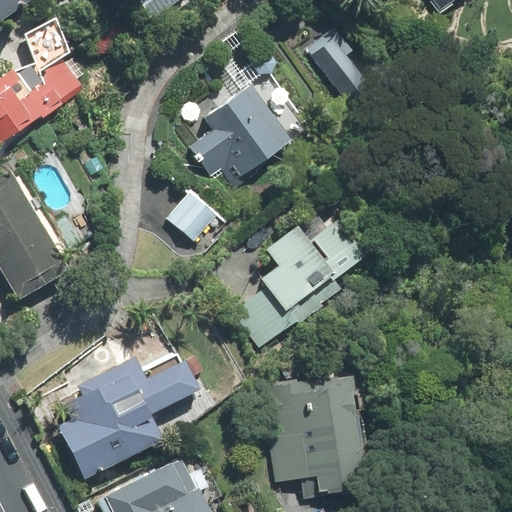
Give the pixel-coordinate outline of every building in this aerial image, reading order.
[(0,0),(0,23),(33,0),(0,0)] [(116,42),(141,25),(123,0),(114,0),(96,13),(116,42)] [(134,0),(150,21),(180,0),(134,0)] [(431,0),(440,12),(456,0),(431,0)] [(333,39),(311,57),(347,103),(370,85),(333,39)] [(0,146),(41,117),(43,120),(84,90),(61,59),(25,86),(14,71),(0,80),(0,146)] [(246,175),(293,141),(252,85),(205,120),(213,131),(190,148),(211,177),(220,171),(235,190),(249,180),(246,175)] [(71,271),(12,171),(0,177),(0,268),(19,301),(71,271)] [(217,215),(189,194),(168,221),(196,243),(217,215)] [(260,347),(296,319),(287,306),(335,268),(339,273),(365,253),(337,217),(309,239),(297,223),(265,247),(277,263),(260,276),(267,284),(232,310),(260,347)] [(57,424),(84,477),(163,438),(149,412),(199,387),(184,358),(145,377),(134,355),(76,384),(81,393),(63,401),(71,417),(57,424)] [(310,387),(308,378),(261,385),(275,480),(315,474),(318,489),(364,483),(351,392),(355,391),(352,374),(313,380),(314,387),(310,387)] [(211,511),(197,484),(196,485),(180,456),(171,460),(171,459),(104,493),(113,511),(211,511)]
